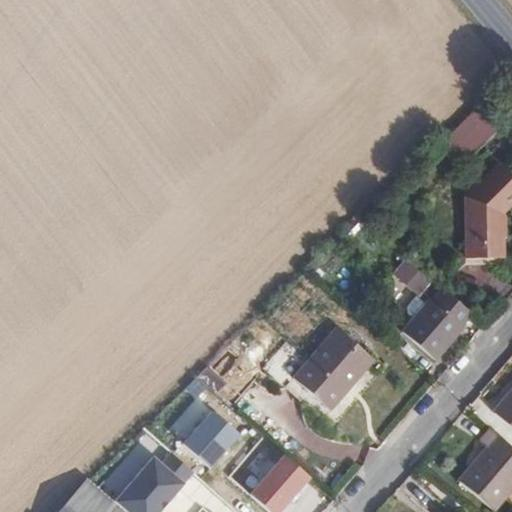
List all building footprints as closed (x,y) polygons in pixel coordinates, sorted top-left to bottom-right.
[(460,120),(418,161),(438,180),(480,138),(460,120)] [(462,197),(464,259),(507,258),(506,219),(511,213),(511,177),(502,166),(462,197)] [(423,292),(430,276),(401,263),(394,279),(423,292)] [(467,313),(438,288),(429,298),(427,297),(421,304),(409,316),(398,331),(432,359),(458,327),(455,323),(467,313)] [(409,316),(421,304),(413,295),(405,303),(402,309),(409,316)] [(335,327),(291,377),(302,387),(303,387),(312,395),(327,409),(342,392),(339,387),(367,354),(335,327)] [(302,387),(291,377),(283,387),(302,405),(306,401),(312,395),(303,387),(302,387)] [(511,388),(492,411),(511,428),(511,388)] [(511,482),(511,449),(486,427),(476,439),(482,447),(455,479),(489,508),(511,482)] [(284,456),(251,494),(272,511),(282,511),(311,478),(284,456)] [(55,511),(98,511),(76,493),(55,511)]
